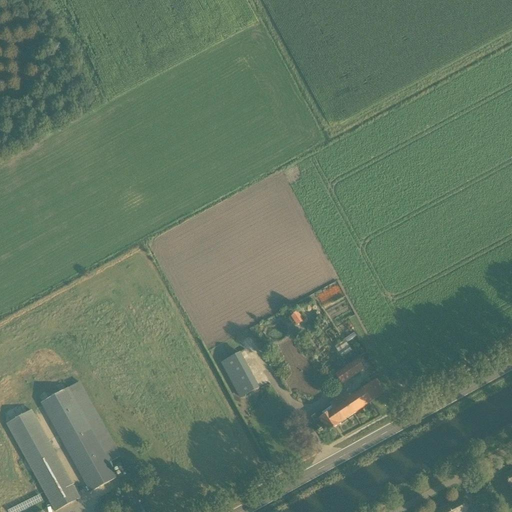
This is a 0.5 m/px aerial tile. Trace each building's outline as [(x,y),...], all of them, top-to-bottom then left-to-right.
[(304,321),(298,312),(291,317),(297,326),(304,321)] [(341,359),(351,352),(344,340),(333,346),(341,359)] [(221,364),(236,390),(241,399),(258,390),(253,381),(239,354),(221,364)] [(364,370),(357,360),(334,375),(341,385),(364,370)] [(333,409),(324,416),(321,411),(311,418),(319,430),(324,427),(328,433),(339,425),(338,424),(385,393),(376,380),(349,398),(346,393),(330,404),(333,409)] [(79,383),(41,403),(91,493),(117,478),(108,463),(120,457),(79,383)] [(6,425),(54,511),(57,511),(80,500),(31,412),(6,425)] [(435,511),(469,511),(462,498),(435,511)]
